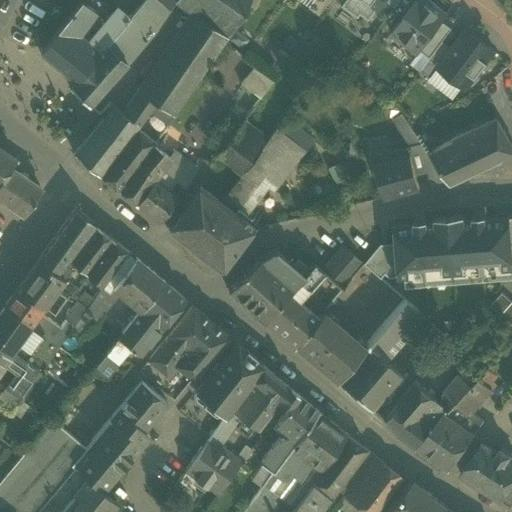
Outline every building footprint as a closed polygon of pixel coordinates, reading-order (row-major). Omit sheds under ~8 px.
[(88,0),(81,0),(39,53),(73,82),(74,83),(107,48),(105,47),(129,19),(117,8),(87,43),(77,34),(94,12),(92,10),(96,6),(88,0)] [(107,48),(74,83),(73,82),(68,88),(90,107),(128,64),(156,30),(154,28),(173,2),(174,0),(153,0),(111,52),(107,48)] [(174,0),(173,2),(189,13),(223,37),(250,0),(174,0)] [(317,15),(328,0),(312,0),(308,6),(307,8),(317,15)] [(385,0),(360,0),(376,12),(385,0)] [(425,0),(416,0),(391,34),(418,54),(447,16),(425,0)] [(189,13),(120,108),(138,121),(153,101),(170,112),(223,37),(189,13)] [(466,30),(437,68),(463,88),(468,85),(473,78),(475,79),(487,63),(485,62),(494,51),(466,30)] [(252,65),(239,83),(259,97),(272,79),(252,65)] [(102,118),(73,153),(98,175),(135,126),(137,124),(109,102),(98,114),(102,118)] [(428,153),(449,184),(503,161),(511,160),(511,143),(497,118),(448,140),(428,153)] [(98,175),(118,192),(152,145),(154,141),(135,126),(98,175)] [(220,202),(187,246),(220,271),(253,227),(234,213),(263,176),(276,187),(305,151),(275,128),(220,202)] [(137,206),(169,158),(152,145),(118,192),(137,206)] [(384,198),(419,189),(408,147),(391,152),(385,149),(377,151),(373,157),(384,198)] [(0,177),(10,165),(15,158),(0,148),(0,177)] [(174,150),(169,158),(137,206),(158,222),(176,198),(168,192),(176,181),(184,187),(194,171),(196,167),(194,166),(194,167),(174,150)] [(0,201),(1,202),(22,216),(42,188),(16,169),(10,165),(0,177),(0,201)] [(199,186),(166,229),(187,246),(220,202),(199,186)] [(75,209),(16,289),(43,308),(63,280),(55,273),(93,223),(75,209)] [(500,270),(497,218),(390,225),(394,276),(500,270)] [(96,226),(69,261),(85,274),(112,239),(96,226)] [(126,251),(114,240),(87,276),(100,286),(126,251)] [(363,264),(362,263),(342,246),(321,270),(325,273),(343,288),(363,264)] [(258,259),(227,289),(263,320),(303,275),(274,249),(270,251),(258,259)] [(140,311),(164,282),(135,257),(112,288),(140,311)] [(293,346),(294,345),(317,318),(297,301),(308,289),(310,291),(325,273),(321,270),(314,264),(303,275),(263,320),(293,346)] [(140,311),(118,337),(139,353),(183,298),(164,282),(140,311)] [(43,308),(16,289),(2,307),(29,327),(43,308)] [(511,303),(502,293),(487,309),(498,318),(511,303)] [(511,323),(511,302),(511,303),(498,318),(508,328),(511,323)] [(228,336),(191,305),(156,349),(149,359),(165,373),(173,363),(190,376),(200,368),(228,336)] [(29,327),(2,307),(0,310),(0,370),(4,365),(29,384),(46,362),(17,342),(29,327)] [(317,318),(294,345),(335,380),(363,347),(322,312),(317,318)] [(114,334),(89,362),(102,373),(127,346),(114,334)] [(236,343),(194,391),(223,416),(228,409),(229,409),(261,364),(236,343)] [(363,347),(335,380),(370,410),(400,375),(377,356),(364,346),(363,347)] [(288,387),(261,364),(229,409),(223,416),(208,438),(220,447),(236,422),(233,420),(236,415),(256,430),(277,402),(288,387)] [(447,408),(416,447),(448,469),(484,421),(471,413),(493,389),(480,377),(456,402),(449,410),(447,408)] [(51,419),(0,480),(0,511),(108,511),(116,503),(101,490),(140,443),(148,434),(142,429),(165,401),(141,381),(84,448),(51,419)] [(416,381),(383,420),(416,447),(447,408),(449,410),(456,402),(444,391),(441,402),(416,381)] [(287,434),(295,440),(316,410),(288,387),(277,402),(285,408),(274,424),(287,434)] [(318,471),(346,434),(316,410),(295,440),(289,448),(310,465),(318,471)] [(289,448),(295,440),(287,434),(284,438),(278,434),(258,461),(261,463),(271,471),(289,448)] [(329,497),(317,511),(330,511),(342,496),(374,455),(346,434),(318,471),(310,483),(329,497)] [(220,447),(208,438),(184,471),(215,495),(240,461),(220,447)] [(511,458),(511,454),(501,448),(498,452),(482,442),(460,474),(501,500),(511,482),(511,461),(511,458)] [(299,480),(310,465),(289,448),(271,471),(281,479),(287,471),(299,480)] [(384,463),(374,455),(342,496),(363,511),(371,511),(401,475),(384,463)] [(260,487),(261,484),(271,471),(261,463),(249,479),(260,487)] [(310,483),(318,471),(310,465),(299,480),(287,471),(281,479),(271,471),(261,484),(291,507),(310,483)] [(409,480),(387,511),(444,511),(448,507),(409,480)] [(317,511),(329,497),(310,483),(291,507),(287,511),(317,511)] [(260,487),(240,511),(287,511),(291,507),(261,484),(260,487)]
